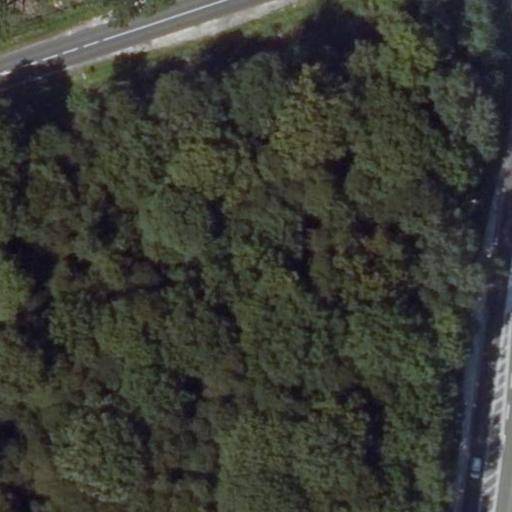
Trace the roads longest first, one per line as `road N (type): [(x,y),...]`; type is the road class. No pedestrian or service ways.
road 1 (track): [(98,511),(491,0)]
road 2 (primary): [(225,0),(0,74)]
road 3 (primary): [(511,255),(497,441)]
